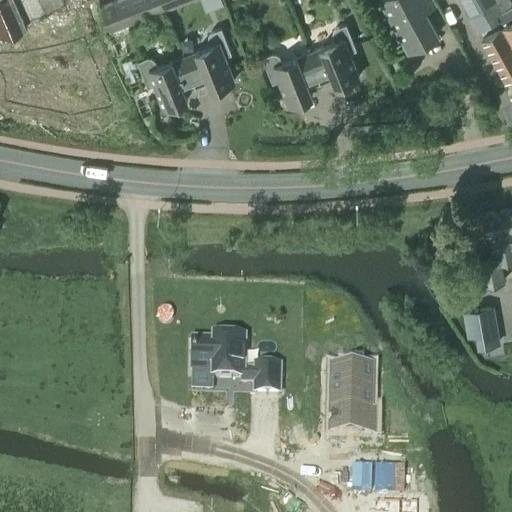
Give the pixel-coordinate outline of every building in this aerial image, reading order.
[(110,30),(124,24),(115,0),(101,5),(110,30)] [(115,0),(124,24),(138,19),(130,0),(115,0)] [(130,0),(138,19),(152,14),(146,0),(130,0)] [(146,0),(152,14),(165,9),(161,0),(146,0)] [(161,0),(165,9),(189,0),(161,0)] [(431,0),(382,0),(388,11),(409,50),(437,35),(424,10),(434,5),(431,0)] [(461,0),(470,17),(491,7),(511,45),(511,3),(511,4),(509,0),(461,0)] [(511,45),(491,7),(470,17),(478,31),(496,21),(499,25),(480,36),(506,81),(511,77),(511,45)] [(309,52),(321,82),(333,78),(336,86),(359,76),(350,52),(356,49),(346,23),(336,27),(333,31),(332,35),(335,41),(320,46),(321,48),(309,52)] [(184,56),(196,86),(208,81),(211,90),(235,80),(225,56),(232,53),(221,27),(211,31),(208,35),(208,39),(210,45),(196,50),(196,52),(184,56)] [(309,87),(321,82),(309,52),(297,57),(296,56),(282,62),(280,56),(277,53),(272,52),(262,57),(272,83),(279,80),(289,104),(312,95),(309,87)] [(184,91),(196,86),(184,56),(172,61),(172,60),(158,65),(155,60),(152,57),(148,56),(138,60),(148,86),(154,84),(164,108),(188,99),(184,91)] [(503,280),(503,279),(500,258),(509,257),(511,257),(511,256),(511,208),(484,213),(487,231),(488,231),(493,254),(479,256),(484,284),(503,280)] [(472,310),(463,312),(464,322),(467,337),(471,336),(475,335),(477,345),(477,347),(478,346),(481,346),(500,343),(497,331),(493,307),(473,310),(472,310)] [(279,394),(279,367),(254,366),(254,370),(243,370),(244,338),(212,337),(212,340),(192,340),(191,372),(211,372),(211,378),(242,379),(241,384),(254,384),(253,394),(279,394)] [(336,366),(334,431),(378,432),(378,407),(374,407),(375,366),(336,366)] [(418,511),(419,503),(375,503),(374,511),(418,511)]
